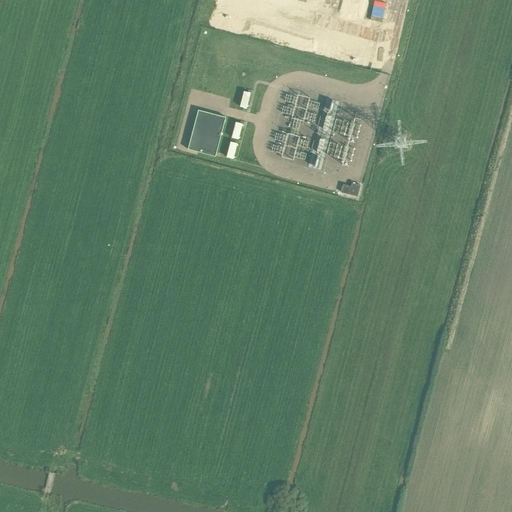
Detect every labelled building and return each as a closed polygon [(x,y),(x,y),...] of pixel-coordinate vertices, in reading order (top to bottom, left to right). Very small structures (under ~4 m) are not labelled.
[(240,106),(247,108),(251,93),(244,91),(240,106)] [(198,110),(188,149),(216,156),(226,117),(198,110)] [(231,139),(238,141),(242,124),(235,122),(231,139)] [(297,149),(298,140),(286,139),(284,155),(299,156),(300,149),(297,149)] [(226,157),(233,159),(237,143),(231,142),(226,157)] [(344,184),(341,193),(358,197),(361,185),(353,183),(352,187),(344,184)]
